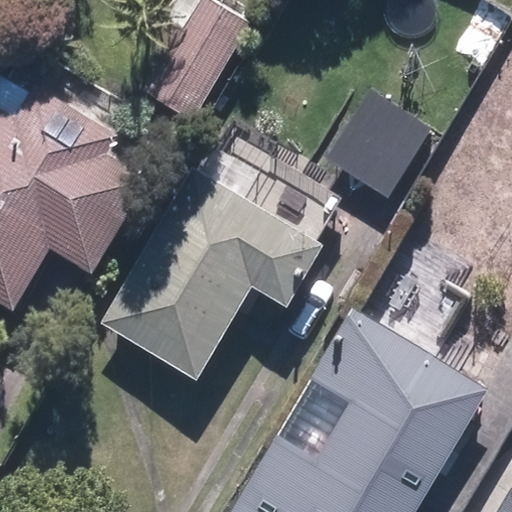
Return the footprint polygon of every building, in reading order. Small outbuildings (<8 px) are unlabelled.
[(146,88),(190,114),(242,26),(198,0),(146,88)] [(0,305),(6,309),(43,247),(81,269),(135,177),(98,155),(107,140),(26,92),(24,95),(0,80),(0,305)] [(330,163),(379,192),(420,122),(371,93),(330,163)] [(100,324),(188,376),(244,282),(275,300),(309,243),(189,173),(100,324)] [(307,486),(351,511),(406,511),(481,388),(347,309),(314,364),(362,392),(307,486)] [(511,511),(511,492),(507,490),(494,511),(511,511)]
